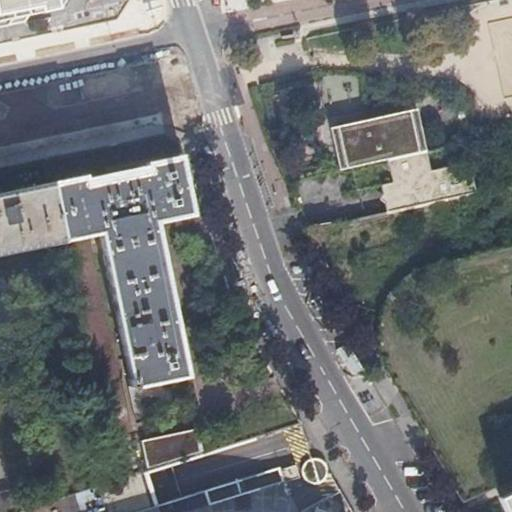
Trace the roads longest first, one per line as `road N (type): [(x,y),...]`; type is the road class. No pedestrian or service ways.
road 1 (tertiary): [(403,511),(277,296),(194,32)]
road 2 (residential): [(194,32),(0,77)]
